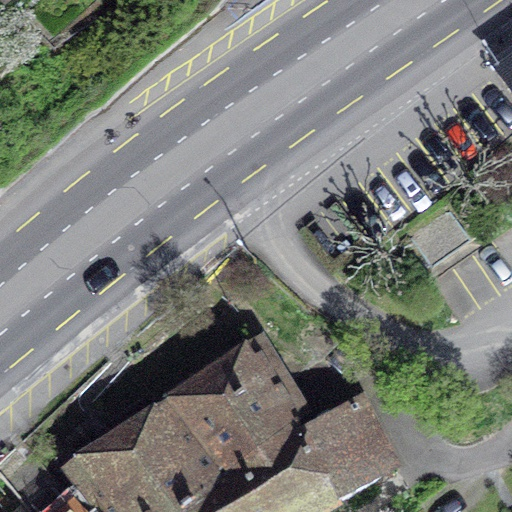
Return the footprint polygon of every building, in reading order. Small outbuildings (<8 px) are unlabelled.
[(511,56),(498,66),(511,86),(511,56)] [(160,409),(176,436),(216,489),(298,425),(251,348),(160,409)] [(390,472),(357,405),(304,436),(339,504),(390,472)] [(304,436),(298,425),(216,489),(231,511),(324,511),(339,504),(304,436)] [(176,436),(87,492),(102,511),(231,511),(216,489),(176,436)]
